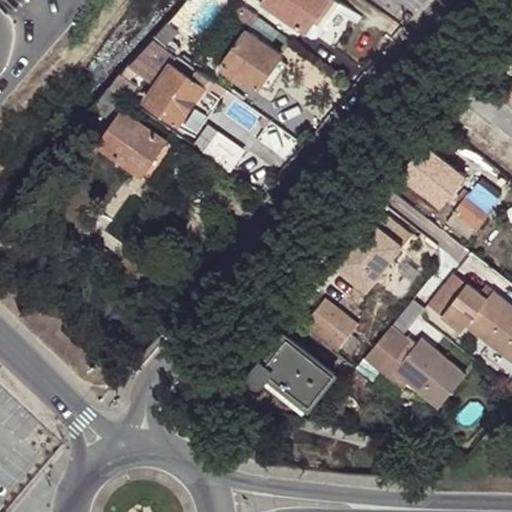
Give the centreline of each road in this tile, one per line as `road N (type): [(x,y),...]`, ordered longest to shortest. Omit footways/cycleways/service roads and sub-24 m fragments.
road 1 (secondary): [(177,350),(417,60)]
road 2 (primary): [(454,511),(204,475)]
